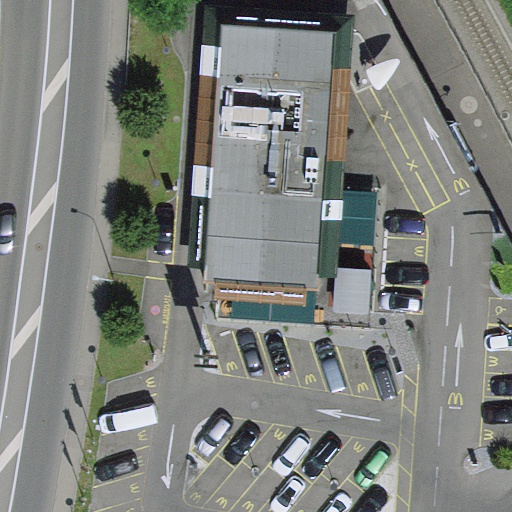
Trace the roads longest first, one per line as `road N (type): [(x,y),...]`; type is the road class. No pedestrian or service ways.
road 1 (primary): [(65,0),(30,315)]
road 2 (primary): [(23,511),(30,315)]
